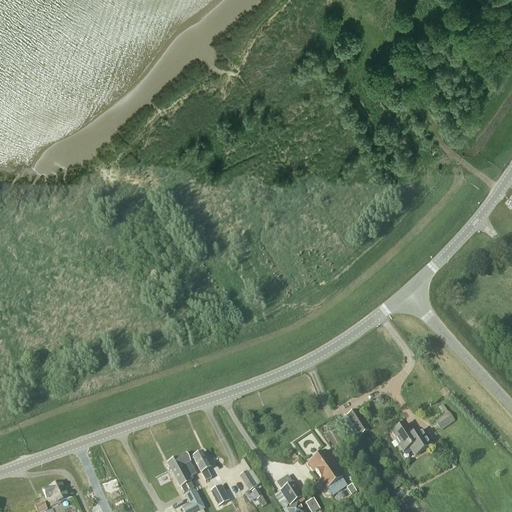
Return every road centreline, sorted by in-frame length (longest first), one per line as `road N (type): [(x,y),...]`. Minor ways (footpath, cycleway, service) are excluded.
road 1 (tertiary): [(0,474),(305,367),(405,297)]
road 2 (track): [(499,190),(441,145),(359,17)]
road 3 (tertiary): [(405,297),(511,170)]
road 4 (unclassified): [(511,410),(405,297)]
